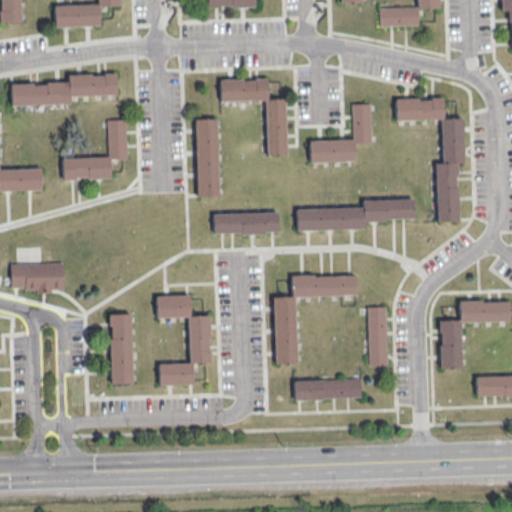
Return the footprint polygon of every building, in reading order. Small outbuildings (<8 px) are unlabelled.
[(19,0),(20,22),(0,22),(0,0),(19,0)] [(96,0),(118,0),(119,6),(98,7),(99,26),(54,28),(53,6),(97,4),(96,0)] [(252,0),(253,7),(231,8),(230,6),(218,6),(218,8),(206,8),(206,0),(252,0)] [(377,8),(417,7),(416,0),(438,0),(438,8),(417,9),(417,25),(378,27),(377,8)] [(499,0),(511,0),(511,49),(510,49),(509,22),(507,22),(507,11),(500,11),(499,0)] [(9,85),(10,107),(69,105),(69,97),(115,96),(115,74),(102,74),(102,76),(90,76),(90,74),(67,75),(67,82),(45,83),(45,85),(32,86),(32,84),(9,85)] [(218,80),(266,78),(267,100),(284,99),(285,154),(266,155),(264,100),(219,102),(218,80)] [(394,99),(395,121),(440,120),(442,163),(434,163),(436,222),(458,221),(457,187),(455,187),(455,175),(457,175),(456,163),(463,163),(462,118),(442,119),(442,98),(430,98),(430,100),(417,100),(417,98),(394,99)] [(308,141),(352,140),(351,104),(369,104),(370,143),(353,143),(354,162),(309,163),(308,141)] [(61,159),(107,157),(106,120),(125,119),(126,159),(108,159),(109,179),(86,180),(86,178),(74,178),(74,180),(62,181),(61,159)] [(193,120),(215,119),(218,197),(196,198),(193,120)] [(0,169),(39,168),(40,190),(0,190),(0,169)] [(295,209),(361,207),(361,201),(412,199),(412,219),(385,219),(385,222),(363,222),(363,229),(295,231),(295,209)] [(212,214),(276,212),(277,232),(263,233),(264,235),(240,235),(240,233),(213,234),(212,214)] [(9,265),(62,263),(63,290),(23,291),(23,287),(10,288),(9,265)] [(272,297),(274,365),(296,364),(294,298),(355,296),(354,276),(313,278),(313,275),(290,276),(291,297),(272,297)] [(154,296),(188,295),(189,316),(208,316),(209,339),(207,339),(208,352),(209,352),(210,363),(191,364),(191,385),(157,386),(157,364),(188,363),(186,318),(155,319),(154,296)] [(437,321),(458,320),(457,301),(481,300),(481,302),(508,302),(508,322),(459,323),(461,369),(438,369),(438,346),(440,346),(439,333),(437,333),(437,321)] [(366,307),(384,306),(386,365),(368,366),(366,307)] [(107,315),(129,314),(131,384),(110,385),(108,339),(110,339),(110,327),(108,327),(107,315)] [(475,378),(511,376),(511,398),(502,399),(502,396),(475,397),(475,378)] [(358,378),(292,379),(292,399),(359,398),(358,378)]
